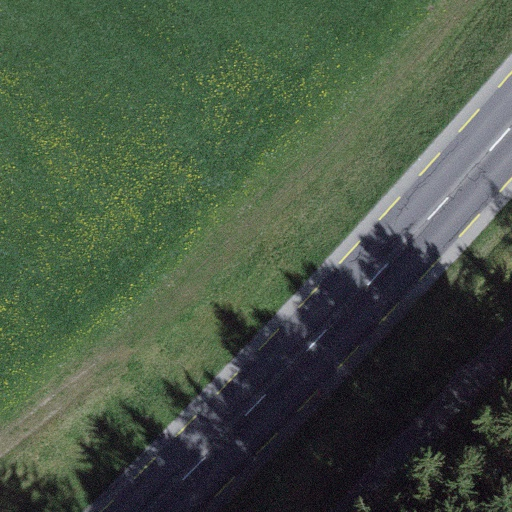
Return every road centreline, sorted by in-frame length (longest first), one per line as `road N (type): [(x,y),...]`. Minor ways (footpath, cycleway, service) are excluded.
road 1 (track): [(454,0),(114,349),(0,440)]
road 2 (primary): [(146,511),(511,122)]
road 3 (track): [(511,324),(339,511)]
